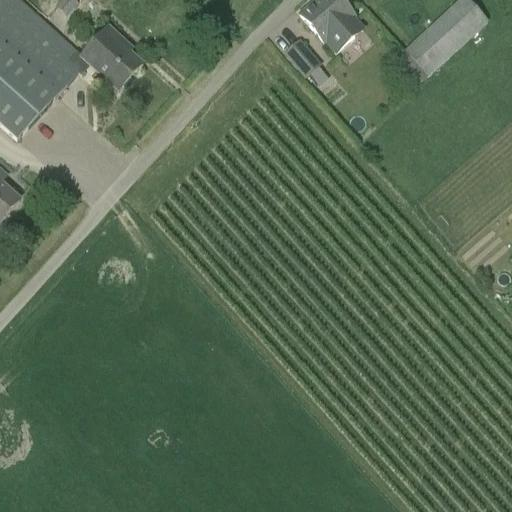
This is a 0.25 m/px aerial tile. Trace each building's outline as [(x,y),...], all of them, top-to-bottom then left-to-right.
[(117,95),(142,68),(123,51),(126,47),(106,30),(81,59),(15,0),(0,0),(0,131),(16,145),(77,76),(81,79),(89,70),(117,95)] [(354,20),(336,0),(320,0),(299,19),(323,47),(325,45),(336,59),(364,34),(352,21),(354,20)] [(427,81),(489,26),(464,0),(462,0),(403,55),(427,81)] [(283,58),(304,82),(321,69),(301,43),(283,58)] [(0,224),(19,204),(0,186),(6,179),(0,173),(0,224)]
